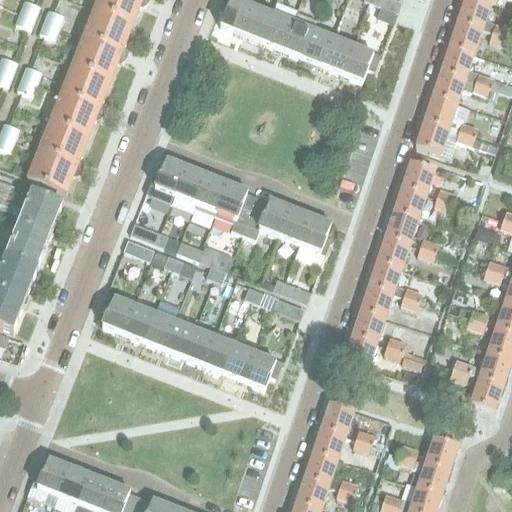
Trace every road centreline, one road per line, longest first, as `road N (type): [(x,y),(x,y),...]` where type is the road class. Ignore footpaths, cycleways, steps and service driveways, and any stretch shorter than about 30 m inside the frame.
road 1 (residential): [(363,229),(272,511)]
road 2 (residential): [(440,0),(363,229)]
road 3 (residential): [(363,229),(142,141)]
road 4 (residential): [(207,511),(22,441)]
